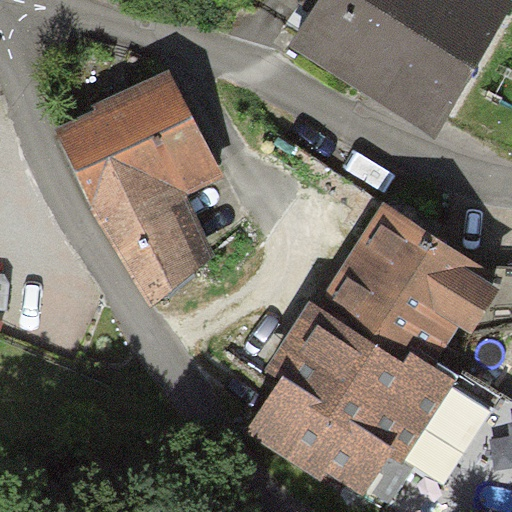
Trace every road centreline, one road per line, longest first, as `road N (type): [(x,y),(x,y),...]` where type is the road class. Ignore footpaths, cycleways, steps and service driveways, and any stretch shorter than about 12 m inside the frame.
road 1 (residential): [(7,9),(18,129),(194,446),(269,511)]
road 2 (residential): [(7,9),(60,5),(253,74),(429,169),(474,188),(511,190)]
